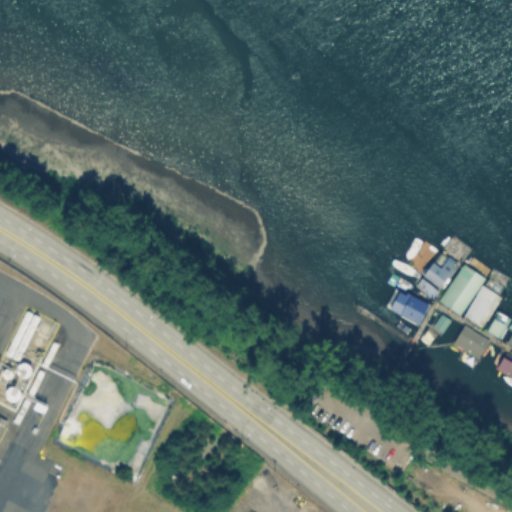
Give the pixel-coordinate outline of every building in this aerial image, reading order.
[(421,275),(440,287),(456,261),(436,250),(421,275)] [(482,274),(458,262),(439,303),(462,314),(482,274)] [(414,285),(423,291),(421,294),(429,299),(436,289),(419,278),(414,285)] [(462,315),(482,326),(499,294),(479,283),(462,315)] [(511,355),(505,351),(495,368),(511,378),(511,355)]
